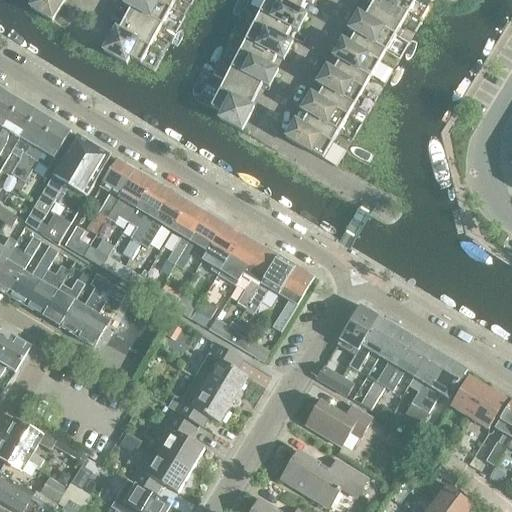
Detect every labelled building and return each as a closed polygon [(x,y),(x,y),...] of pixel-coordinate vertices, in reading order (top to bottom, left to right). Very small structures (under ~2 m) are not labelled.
[(52,23),(55,19),(66,0),(29,0),(34,2),(30,8),(52,23)] [(171,9),(155,0),(126,0),(124,5),(131,9),(125,19),(156,36),(171,9)] [(175,0),(155,0),(171,9),(175,0)] [(273,0),(266,0),(254,24),(286,40),(291,29),(298,33),(306,17),(299,13),(273,0)] [(273,0),(299,13),(305,2),(312,5),(314,0),(273,0)] [(374,0),(371,7),(402,24),(416,0),(374,0)] [(402,24),(371,7),(365,17),(358,13),(348,30),(355,34),(386,52),(402,24)] [(116,29),(103,52),(126,65),(130,59),(141,64),(156,36),(125,19),(119,31),(116,29)] [(254,24),(240,51),(271,68),(272,67),(277,57),(284,61),(293,43),(286,40),(254,24)] [(370,79),(386,52),(355,34),(349,44),(343,40),(333,57),(339,61),(370,79)] [(225,80),(257,96),(263,85),(269,88),(278,71),(272,67),(271,68),(240,51),(225,80)] [(354,106),(370,79),(339,61),(333,71),(327,67),(317,84),(323,88),(324,88),(354,106)] [(219,120),(242,132),(254,108),(251,107),(257,96),(225,80),(211,108),(222,113),(219,120)] [(339,133),(354,106),(324,88),(323,88),(318,98),(311,94),(301,111),(308,115),(339,133)] [(0,127),(3,129),(20,101),(2,91),(0,93),(0,127)] [(20,101),(3,129),(0,133),(0,155),(8,143),(7,142),(10,133),(20,139),(21,137),(37,112),(20,101)] [(18,179),(53,121),(37,112),(21,137),(20,139),(11,154),(21,160),(11,175),(18,179)] [(323,159),(339,133),(308,115),(302,125),(295,121),(285,138),(312,154),(312,153),(323,159)] [(54,160),(71,132),(53,121),(18,179),(19,179),(10,193),(17,197),(38,163),(49,170),(55,160),(54,160)] [(52,178),(26,222),(25,224),(37,232),(61,193),(64,195),(69,188),(87,199),(112,157),(77,136),(52,178)] [(117,160),(100,188),(111,194),(99,214),(106,219),(136,171),(117,160)] [(154,182),(136,171),(106,219),(115,224),(119,218),(129,224),(154,182)] [(131,239),(140,245),(172,193),(154,182),(129,224),(137,229),(131,239)] [(163,225),(173,231),(190,204),(172,193),(140,245),(148,249),(163,225)] [(176,267),(207,214),(190,204),(173,231),(182,237),(167,261),(176,267)] [(0,222),(11,229),(18,218),(0,207),(0,222)] [(207,214),(176,267),(184,271),(198,247),(208,252),(209,253),(225,225),(207,214)] [(211,271),(219,276),(243,236),(225,225),(209,253),(208,252),(203,260),(214,267),(211,271)] [(65,247),(80,255),(86,244),(80,241),(85,233),(76,227),(65,247)] [(261,246),(243,236),(219,276),(237,287),(261,246)] [(42,242),(33,237),(16,266),(7,261),(0,272),(0,290),(9,296),(24,272),(42,242)] [(0,272),(7,261),(18,243),(9,238),(3,247),(0,245),(0,272)] [(90,246),(83,257),(102,269),(109,257),(114,248),(102,241),(97,250),(90,246)] [(238,304),(247,310),(279,257),(261,246),(237,287),(245,292),(238,304)] [(59,253),(49,247),(32,276),(24,272),(9,296),(26,307),(49,270),(59,253)] [(102,269),(120,279),(127,268),(109,257),(102,269)] [(270,290),(279,295),(296,268),(279,257),(247,310),(255,314),(270,290)] [(26,307),(44,317),(62,286),(71,272),(62,267),(57,275),(49,270),(26,307)] [(137,290),(138,289),(142,281),(144,279),(127,268),(120,279),(137,290)] [(281,334),(315,278),(296,268),(279,295),(289,301),(272,328),(281,334)] [(78,338),(100,301),(99,300),(103,293),(104,294),(110,284),(96,276),(90,286),(95,289),(84,307),(76,302),(61,327),(78,338)] [(77,281),(71,291),(62,286),(44,317),(61,327),(76,302),(86,286),(77,281)] [(142,281),(138,289),(151,297),(156,289),(142,281)] [(127,294),(110,284),(104,294),(121,304),(127,294)] [(156,300),(170,308),(175,298),(162,290),(156,300)] [(110,323),(99,316),(106,304),(100,301),(78,338),(95,348),(110,323)] [(179,301),(174,310),(191,320),(196,311),(179,301)] [(192,321),(206,329),(216,312),(202,304),(192,321)] [(337,346),(355,357),(356,357),(379,318),(361,307),(337,346)] [(379,357),(396,328),(379,318),(356,357),(355,357),(349,367),(358,372),(370,352),(379,357)] [(216,319),(209,331),(227,341),(234,330),(216,319)] [(245,352),(252,341),(255,336),(236,326),(234,330),(227,341),(245,352)] [(0,328),(0,361),(14,337),(0,328)] [(396,328),(379,357),(388,363),(376,383),(385,388),(415,339),(396,328)] [(16,373),(31,348),(31,347),(14,337),(0,361),(0,379),(7,368),(16,373)] [(415,339),(385,388),(393,393),(405,373),(414,379),(432,349),(415,339)] [(264,363),(270,352),(252,341),(245,352),(264,363)] [(243,361),(215,344),(195,378),(234,401),(248,378),(237,371),(243,361)] [(450,361),(432,349),(414,379),(409,387),(418,393),(405,414),(414,419),(415,419),(450,361)] [(450,400),(467,371),(450,361),(415,419),(414,419),(412,421),(421,427),(441,395),(450,400)] [(324,368),(317,380),(336,391),(343,379),(324,368)] [(488,389),(468,377),(450,407),(470,419),(488,389)] [(234,401),(195,378),(181,400),(174,396),(167,408),(202,428),(209,418),(220,425),(234,401)] [(343,379),(336,391),(347,398),(354,386),(343,379)] [(507,401),(488,389),(470,419),(489,430),(507,401)] [(364,393),(358,403),(370,411),(376,400),(364,393)] [(496,468),(508,449),(511,441),(511,400),(495,429),(504,434),(498,443),(486,462),(496,468)] [(360,440),(372,420),(373,419),(352,407),(345,417),(320,402),(306,427),(341,449),(350,434),(360,440)] [(374,414),(388,422),(393,413),(380,405),(374,414)] [(160,454),(191,472),(205,450),(194,444),(193,438),(198,430),(171,414),(163,427),(173,433),(160,454)] [(16,419),(5,438),(33,454),(39,444),(51,451),(59,437),(44,428),(40,434),(16,419)] [(126,433),(121,445),(138,452),(143,440),(126,433)] [(63,436),(57,444),(79,460),(85,452),(63,436)] [(39,471),(43,464),(45,461),(39,458),(33,454),(5,438),(0,446),(0,459),(22,473),(28,465),(39,471)] [(356,499),(368,480),(336,461),(330,472),(298,452),(281,480),(329,510),(341,490),(356,499)] [(191,472),(160,454),(148,475),(138,469),(130,482),(157,499),(162,490),(168,488),(178,494),(191,472)] [(448,454),(442,464),(461,476),(467,465),(448,454)] [(435,475),(438,476),(454,486),(461,476),(442,464),(435,475)] [(92,473),(81,467),(71,484),(82,491),(92,473)] [(503,472),(496,468),(492,474),(489,478),(502,486),(509,476),(503,472)] [(55,511),(58,506),(58,505),(35,491),(37,488),(21,478),(17,485),(0,474),(0,507),(8,511),(54,511),(55,511)] [(60,475),(57,481),(66,486),(71,477),(66,474),(60,475)] [(58,504),(66,489),(49,479),(41,493),(58,504)] [(128,481),(111,508),(117,511),(167,511),(171,507),(157,499),(130,482),(128,481)] [(433,505),(441,511),(470,511),(474,507),(447,487),(433,505)] [(70,501),(65,510),(63,511),(82,511),(84,509),(70,501)] [(300,511),(298,511),(296,511),(277,511),(259,501),(252,511),(300,511)]
